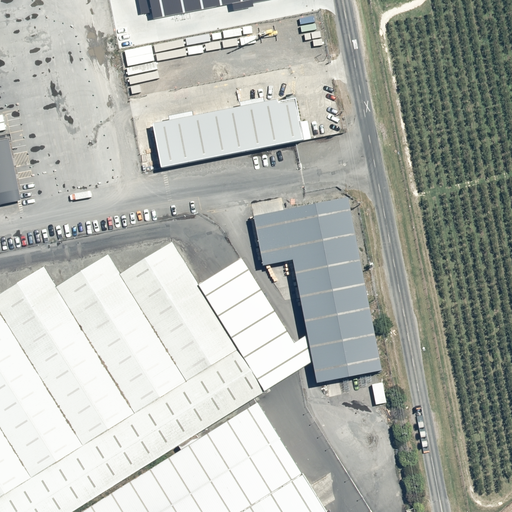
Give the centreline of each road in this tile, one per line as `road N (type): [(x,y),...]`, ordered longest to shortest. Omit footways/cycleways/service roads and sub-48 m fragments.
road 1 (tertiary): [(342,0),(442,511)]
road 2 (unknown): [(373,156),(104,212)]
road 3 (unknown): [(62,0),(104,212)]
